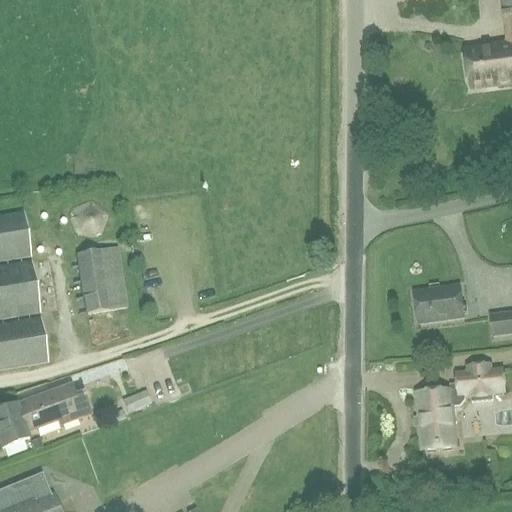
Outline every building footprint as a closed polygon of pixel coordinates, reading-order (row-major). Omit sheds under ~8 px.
[(491,48),(465,52),(470,90),(511,84),(511,0),(502,0),(507,33),(511,32),(511,43),(491,46),(491,48)] [(0,262),(29,257),(22,214),(0,217),(0,370),(46,363),(39,319),(0,325),(0,318),(38,313),(30,263),(0,267),(0,262)] [(127,308),(117,247),(75,254),(84,314),(127,308)] [(460,287),(414,293),(418,326),(465,319),(460,287)] [(511,311),(488,315),(491,338),(511,335),(511,311)] [(452,426),(450,407),(459,407),(465,400),(464,399),(468,398),(468,400),(495,397),(495,396),(506,394),(503,367),(492,368),(492,364),(464,366),(465,371),(454,372),(456,390),(415,393),(420,451),(454,448),(452,426)] [(0,411),(0,446),(1,449),(28,439),(26,433),(57,422),(59,427),(90,416),(84,399),(85,398),(83,393),(81,394),(81,395),(74,397),(71,387),(17,407),(16,406),(0,411)] [(145,390),(120,401),(126,414),(151,403),(145,390)] [(34,451),(42,448),(39,440),(31,442),(34,451)] [(0,511),(57,511),(51,497),(41,473),(0,490),(0,511)]
